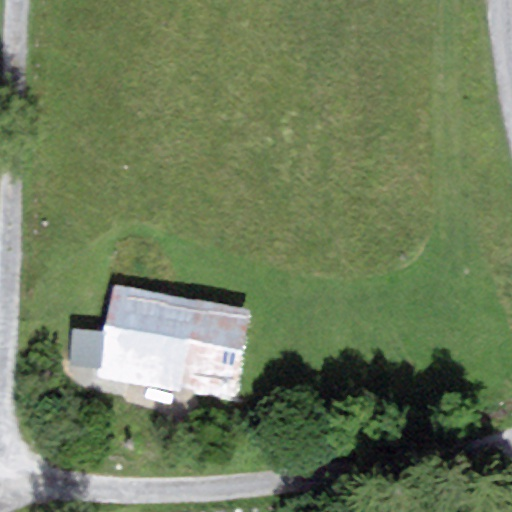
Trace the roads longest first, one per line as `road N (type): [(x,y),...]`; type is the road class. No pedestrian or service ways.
road 1 (residential): [(511,435),(456,454),(0,483)]
road 2 (residential): [(0,378),(25,0)]
